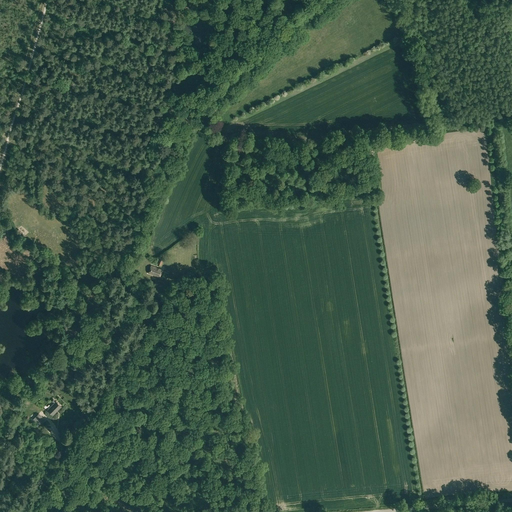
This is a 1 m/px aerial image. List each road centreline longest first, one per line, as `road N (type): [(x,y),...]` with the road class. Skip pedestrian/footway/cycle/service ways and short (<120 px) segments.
road 1 (track): [(116,370),(102,330),(107,287),(169,132),(190,102),(307,0)]
road 2 (track): [(0,158),(45,0)]
road 3 (unclassified): [(377,511),(511,499)]
